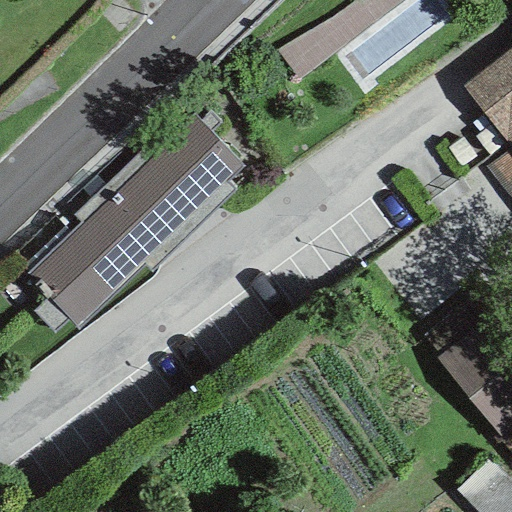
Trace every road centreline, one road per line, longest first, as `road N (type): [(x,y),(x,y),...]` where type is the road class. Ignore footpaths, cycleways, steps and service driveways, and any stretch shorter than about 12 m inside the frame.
road 1 (residential): [(0,421),(433,91)]
road 2 (unclassified): [(201,0),(0,194)]
